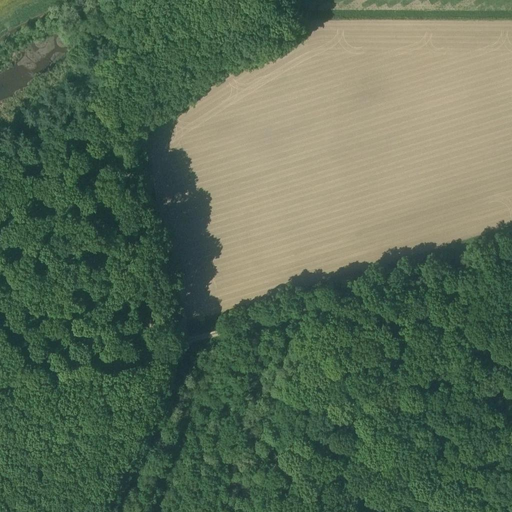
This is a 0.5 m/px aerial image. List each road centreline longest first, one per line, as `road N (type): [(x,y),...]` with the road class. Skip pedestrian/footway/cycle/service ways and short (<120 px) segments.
road 1 (track): [(183,337),(511,255)]
road 2 (track): [(0,382),(183,337)]
road 3 (track): [(113,511),(183,337)]
